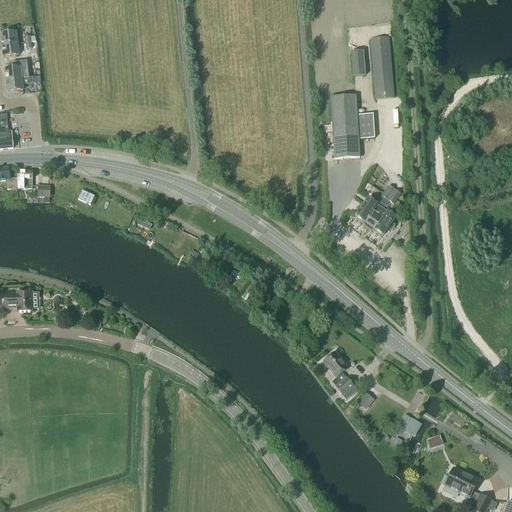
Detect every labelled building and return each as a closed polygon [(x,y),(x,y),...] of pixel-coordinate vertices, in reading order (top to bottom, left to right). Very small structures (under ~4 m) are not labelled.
[(2,47),(17,45),(15,34),(0,36),(2,47)] [(375,101),(394,99),(388,39),(369,41),(375,101)] [(37,54),(36,42),(35,42),(35,43),(30,43),(31,44),(25,44),(26,50),(31,50),(32,54),(23,55),(24,63),(36,61),(37,61),(36,54),(37,54)] [(3,59),(18,57),(17,45),(2,47),(3,59)] [(352,78),(365,77),(363,53),(350,53),(352,78)] [(6,82),(22,80),(20,68),(4,70),(6,82)] [(22,80),(6,82),(7,94),(23,92),(22,86),(30,85),(29,79),(22,80)] [(333,161),(359,159),(355,97),(329,98),(333,161)] [(360,139),(372,139),(371,115),(359,116),(360,139)] [(8,133),(6,116),(0,116),(0,151),(13,150),(11,133),(8,133)] [(0,169),(0,183),(6,183),(7,192),(11,191),(11,197),(17,197),(16,190),(17,190),(17,179),(9,180),(9,179),(12,178),(11,172),(8,171),(8,169),(3,169),(2,169),(1,170),(0,169)] [(32,191),(32,181),(33,181),(33,173),(17,174),(17,177),(17,190),(24,190),(24,191),(32,191)] [(393,206),(400,196),(388,187),(380,198),(393,206)] [(49,199),(50,188),(38,188),(38,198),(49,199)] [(382,237),(395,219),(367,200),(355,218),(362,223),(365,227),(370,231),(374,232),(382,237)] [(12,295),(12,292),(4,293),(5,300),(0,300),(0,309),(17,309),(17,313),(32,312),(31,294),(17,294),(17,295),(12,295)] [(342,375),(347,370),(334,354),(321,365),(321,367),(323,370),(326,371),(327,369),(336,379),(331,383),(346,402),(356,393),(342,375)] [(365,410),(373,401),(365,395),(357,404),(365,410)] [(411,419),(410,420),(404,416),(398,427),(404,430),(403,431),(411,435),(416,422),(411,419)] [(399,449),(402,443),(395,439),(392,445),(399,449)] [(472,493),(478,482),(452,470),(444,487),(469,500),(467,503),(474,506),(471,511),(485,511),(490,502),(472,493)]
